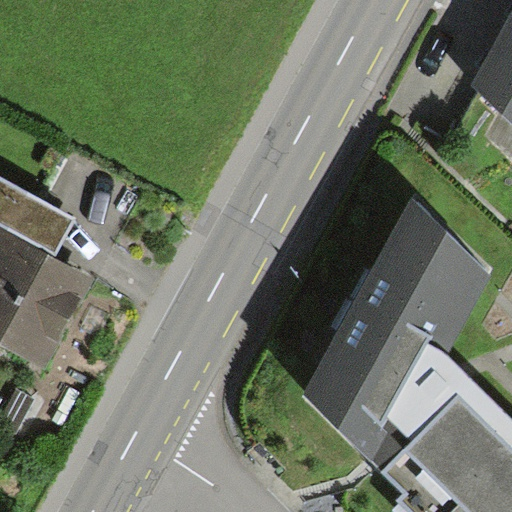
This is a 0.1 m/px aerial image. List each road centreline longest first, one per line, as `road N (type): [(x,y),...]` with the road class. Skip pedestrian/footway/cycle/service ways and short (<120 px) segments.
road 1 (secondary): [(370,0),(137,430)]
road 2 (residential): [(232,511),(137,430)]
